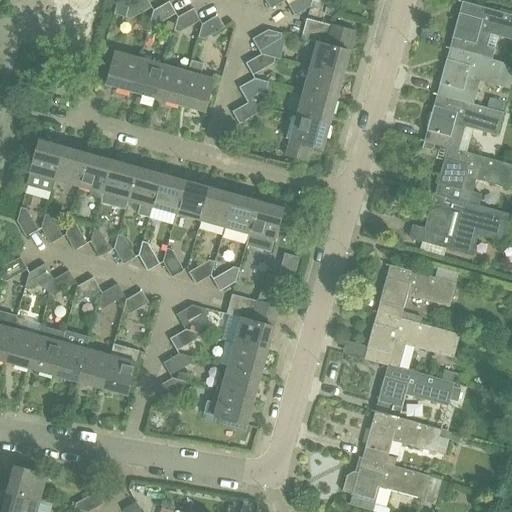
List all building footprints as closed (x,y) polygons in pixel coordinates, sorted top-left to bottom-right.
[(125,17),(129,4),(118,0),(114,14),(125,17)] [(125,17),(127,18),(131,19),(131,18),(152,7),(147,0),(134,0),(129,4),(125,17)] [(286,0),(265,0),(270,9),(286,0)] [(310,6),(312,0),(292,0),(287,3),(294,15),(310,6)] [(511,13),(462,0),(448,50),(472,56),(473,53),(492,58),(495,48),(488,46),(492,34),(511,39),(511,13)] [(156,25),(176,13),(169,1),(153,10),(149,24),(156,26),(156,25)] [(180,31),(200,20),(193,8),(177,17),(174,30),(180,32),(180,31)] [(204,38),(224,27),(218,15),(202,23),(198,37),(204,39),(204,38)] [(300,38),(317,43),(326,45),(332,25),(306,18),(300,38)] [(163,33),(171,36),(174,24),(167,22),(163,33)] [(317,43),(310,69),(342,78),(355,31),(332,25),(326,45),(317,43)] [(280,39),(282,33),(268,29),(252,39),(259,51),(279,39),(280,39)] [(448,50),(437,94),(460,101),(460,100),(473,104),(479,80),(509,88),(511,77),(511,63),(492,58),(473,53),(472,56),(448,50)] [(106,85),(132,92),(140,59),(115,52),(106,85)] [(273,64),(275,58),(261,54),(245,63),(252,75),(272,64),(273,64)] [(140,59),(132,92),(155,98),(164,65),(140,59)] [(188,72),(179,105),(204,112),(213,79),(200,75),(203,62),(191,59),(187,72),(188,72)] [(164,65),(155,98),(179,105),(188,72),(187,72),(164,65)] [(310,69),(303,92),(336,101),(342,78),(310,69)] [(267,88),(268,82),(255,78),(239,87),(246,99),(266,88),(267,88)] [(483,99),(511,104),(511,90),(486,86),(483,99)] [(303,92),(296,116),(329,125),(336,101),(303,92)] [(460,101),(437,94),(424,141),(434,144),(446,147),(447,147),(447,146),(459,150),(465,127),(496,135),(502,112),(473,104),(460,100),(460,101)] [(259,113),(261,106),(248,102),(232,111),(239,124),(259,112),(259,113)] [(296,116),(290,141),(286,156),(306,162),(310,147),(322,150),(329,125),(296,116)] [(39,141),(30,174),(26,185),(51,191),(54,180),(55,181),(64,148),(39,141)] [(433,148),(434,144),(424,141),(422,148),(429,150),(433,148)] [(447,147),(446,147),(434,193),(457,200),(457,199),(479,205),(482,194),(473,192),(476,179),(508,188),(511,171),(511,164),(459,150),(447,146),(447,147)] [(64,148),(55,181),(79,187),(87,155),(64,148)] [(87,155),(79,187),(90,190),(89,195),(102,198),(103,194),(102,194),(111,161),(87,155)] [(102,194),(103,194),(127,200),(136,168),(111,161),(102,194)] [(136,168),(127,200),(140,204),(137,213),(149,217),(152,207),(151,207),(160,175),(136,168)] [(151,207),(152,207),(176,214),(185,182),(160,175),(151,207)] [(185,182),(176,214),(200,221),(209,188),(185,182)] [(209,188),(200,221),(225,228),(234,195),(209,188)] [(407,237),(421,240),(451,248),(472,254),(477,233),(501,240),(508,213),(501,211),(479,205),(457,199),(457,200),(434,193),(421,190),(418,202),(431,205),(425,227),(411,223),(407,237)] [(234,195),(225,228),(248,234),(249,234),(258,202),(234,195)] [(249,234),(248,234),(246,244),(270,251),(272,241),(274,241),(283,209),(258,202),(249,234)] [(26,236),(38,230),(27,210),(27,209),(21,207),(17,221),(26,236)] [(50,243),(62,236),(51,217),(51,216),(45,214),(41,227),(50,243)] [(74,250),(86,243),(75,223),(76,222),(69,221),(65,234),(74,250)] [(99,257),(111,250),(100,230),(100,229),(93,228),(90,241),(99,257)] [(123,264),(127,261),(135,257),(124,237),(124,236),(118,234),(114,248),(123,264)] [(147,270),(159,263),(148,244),(148,243),(142,241),(138,255),(147,270)] [(172,277),(184,271),(172,250),(173,250),(166,248),(163,262),(172,277)] [(284,253),(278,276),(292,281),(299,258),(284,253)] [(7,281),(27,269),(20,257),(4,266),(1,279),(7,281)] [(211,275),(215,261),(208,259),(208,260),(188,272),(195,284),(211,275)] [(31,287),(51,276),(44,263),(29,272),(25,286),(31,288),(31,287)] [(376,313),(400,319),(410,322),(412,314),(402,312),(407,295),(449,307),(455,283),(389,265),(376,313)] [(235,282),(239,268),(232,266),(232,267),(212,279),(219,291),(235,282)] [(56,294),(76,282),(69,270),(53,279),(49,293),(56,294)] [(80,301),(100,289),(93,277),(77,286),(73,299),(80,301)] [(104,307),(124,296),(117,284),(101,292),(98,306),(104,308),(104,307)] [(241,318),(234,343),(267,352),(279,308),(283,294),(259,288),(256,301),(257,302),(251,321),(241,318)] [(122,313),(127,314),(128,314),(149,303),(142,290),(126,299),(122,313)] [(256,301),(231,295),(226,314),(241,318),(251,321),(257,302),(256,301)] [(204,315),(206,309),(192,305),(176,314),(183,326),(203,315),(204,315)] [(0,310),(0,361),(4,363),(17,317),(16,317),(17,315),(0,310)] [(342,352),(364,358),(364,359),(387,366),(387,365),(388,365),(394,342),(453,358),(459,335),(410,322),(400,319),(376,313),(367,345),(346,339),(342,352)] [(17,317),(4,363),(28,369),(37,337),(36,336),(25,333),(28,320),(17,317)] [(37,337),(28,369),(52,376),(61,343),(64,332),(40,325),(36,336),(37,337)] [(198,339),(199,333),(186,329),(170,338),(176,350),(197,339),(198,339)] [(61,343),(52,376),(77,383),(86,350),(61,343)] [(110,357),(101,389),(126,396),(134,363),(138,350),(112,343),(109,356),(110,357)] [(234,343),(228,368),(260,377),(267,352),(234,343)] [(86,350),(77,383),(101,389),(110,357),(109,356),(86,350)] [(191,364),(192,357),(179,353),(163,362),(170,374),(190,363),(191,364)] [(387,366),(374,412),(399,418),(404,419),(406,413),(401,411),(405,395),(448,406),(449,400),(453,387),(454,383),(441,379),(388,365),(387,365),(387,366)] [(215,388),(214,391),(253,402),(260,377),(228,368),(221,390),(215,388)] [(441,379),(453,383),(456,373),(443,370),(441,379)] [(184,388),(186,381),(172,378),(156,387),(163,399),(183,388),(184,388)] [(449,400),(458,402),(461,389),(453,387),(449,400)] [(203,415),(214,418),(246,426),(253,402),(214,391),(212,401),(207,400),(203,415)] [(374,412),(361,459),(386,466),(386,464),(392,441),(435,453),(436,451),(444,454),(450,432),(404,419),(399,418),(374,412)] [(346,475),(342,492),(348,494),(348,496),(349,496),(350,495),(352,495),(349,506),(370,511),(372,511),(379,487),(421,499),(421,500),(422,501),(429,476),(393,466),(386,464),(386,466),(361,459),(358,472),(353,471),(346,475)] [(13,468),(7,493),(39,501),(46,476),(13,468)] [(442,499),(447,481),(442,480),(437,498),(442,499)] [(86,511),(88,511),(104,503),(97,491),(76,502),(74,508),(86,511)] [(7,493),(1,511),(36,511),(39,501),(7,493)] [(141,511),(135,502),(123,509),(124,511),(141,511)]
